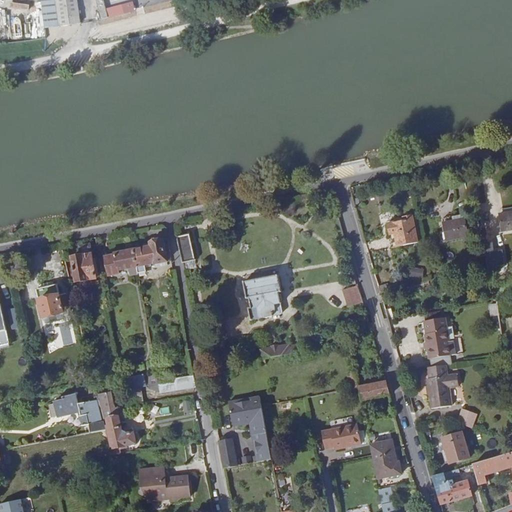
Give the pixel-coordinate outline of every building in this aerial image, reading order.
[(40,0),(45,27),(60,26),(56,0),(40,0)] [(77,0),(56,0),(60,26),(80,23),(77,0)] [(98,12),(100,20),(128,13),(126,5),(98,12)] [(511,233),(511,205),(497,208),(501,235),(511,233)] [(443,222),(465,218),(464,212),(442,217),(443,222)] [(418,242),(413,214),(403,216),(404,220),(388,223),(390,234),(396,233),(398,246),(418,242)] [(469,236),(465,218),(443,222),(447,241),(469,236)] [(191,235),(178,237),(184,262),(196,260),(191,235)] [(493,236),(484,238),(488,268),(497,267),(493,236)] [(153,246),(135,250),(140,273),(148,271),(147,265),(156,263),(166,261),(169,261),(165,240),(163,240),(162,239),(161,238),(156,239),(154,240),(155,242),(152,242),(153,246)] [(82,247),(83,255),(84,255),(84,256),(92,254),(91,245),(82,247)] [(140,273),(135,250),(117,254),(117,255),(107,256),(110,274),(120,273),(120,270),(131,268),(133,274),(140,273)] [(84,255),(83,255),(73,257),(77,281),(98,278),(93,254),(92,254),(84,256),(84,255)] [(196,260),(184,262),(186,271),(198,268),(196,260)] [(423,278),(423,270),(413,269),(413,277),(423,278)] [(280,275),(246,281),(249,298),(252,297),(254,307),(251,308),(253,319),(282,314),(284,312),(282,303),(283,303),(281,292),(283,292),(280,275)] [(59,284),(38,289),(44,318),(52,316),(53,318),(59,317),(58,314),(65,313),(65,312),(72,310),(68,293),(61,295),(59,284)] [(348,306),(363,302),(359,286),(343,291),(348,306)] [(0,346),(9,345),(0,302),(0,346)] [(15,307),(6,310),(11,329),(20,326),(15,307)] [(452,355),(447,317),(427,320),(429,334),(427,334),(430,357),(452,355)] [(84,334),(80,319),(72,321),(76,336),(84,334)] [(284,355),(301,352),(299,344),(291,346),(290,344),(282,346),(284,355)] [(89,358),(86,346),(81,347),(83,359),(89,358)] [(277,356),(284,355),(282,346),(271,348),(273,357),(277,356)] [(262,350),(263,359),(266,359),(273,357),(271,348),(262,350)] [(120,351),(121,358),(128,357),(126,350),(120,351)] [(447,364),(429,366),(431,377),(428,378),(432,407),(452,405),(449,386),(459,385),(457,374),(448,374),(447,364)] [(193,388),(191,375),(171,379),(172,382),(160,385),(159,383),(163,382),(162,375),(160,376),(159,372),(156,373),(157,376),(155,377),(158,394),(193,388)] [(358,375),(357,372),(349,373),(352,389),(360,388),(358,375)] [(390,394),(386,383),(371,385),(369,373),(358,375),(360,388),(363,399),(365,399),(390,394)] [(147,379),(124,382),(126,391),(143,388),(148,386),(147,379)] [(143,388),(126,391),(127,398),(142,396),(143,400),(145,399),(143,388)] [(127,398),(126,391),(118,392),(120,403),(128,401),(127,398)] [(81,412),(76,392),(64,395),(65,398),(53,400),(57,418),(81,412)] [(99,394),(100,397),(104,414),(105,414),(107,421),(109,421),(116,449),(122,448),(122,449),(129,448),(128,446),(137,444),(135,433),(128,435),(124,433),(120,417),(121,417),(119,407),(117,408),(115,404),(113,392),(99,394)] [(229,402),(230,405),(261,399),(260,395),(229,402)] [(261,399),(230,405),(233,423),(250,420),(250,423),(253,435),(256,456),(254,457),(256,463),(273,459),(262,406),(261,399)] [(90,425),(91,434),(107,431),(108,430),(106,422),(103,423),(98,401),(86,404),(90,425)] [(191,401),(183,401),(183,411),(190,411),(191,401)] [(462,409),(457,422),(470,427),(476,415),(462,409)] [(369,423),(372,438),(382,436),(379,421),(369,423)] [(362,444),(359,424),(324,430),(327,447),(336,445),(336,448),(362,444)] [(471,458),(463,432),(443,438),(451,464),(471,458)] [(233,439),(221,441),(226,468),(238,466),(233,439)] [(393,440),(371,445),(374,456),(378,478),(402,474),(400,462),(398,463),(393,440)] [(511,453),(506,455),(473,464),(478,481),(479,485),(488,483),(486,474),(511,467),(511,491),(509,491),(511,503),(511,453)] [(254,457),(244,459),(245,465),(256,463),(254,457)] [(473,464),(469,466),(470,472),(473,483),(478,481),(473,464)] [(192,495),(189,474),(167,476),(166,465),(141,468),(143,486),(148,497),(149,500),(172,497),(173,500),(180,499),(181,496),(192,495)] [(469,466),(433,476),(441,505),(473,496),(468,481),(455,485),(454,480),(447,482),(446,478),(453,476),(470,472),(469,466)] [(461,502),(464,511),(484,504),(480,495),(461,502)] [(24,511),(21,498),(0,503),(0,511),(24,511)]
